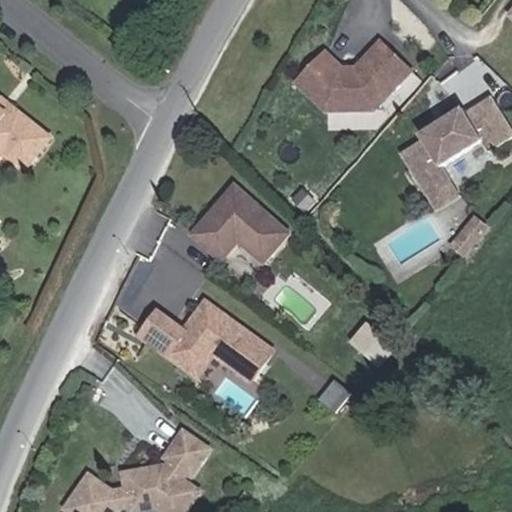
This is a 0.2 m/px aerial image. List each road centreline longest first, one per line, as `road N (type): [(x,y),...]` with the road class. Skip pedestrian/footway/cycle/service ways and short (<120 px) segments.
road 1 (unclassified): [(166,119),(19,417),(0,473)]
road 2 (residential): [(16,0),(166,119)]
road 3 (unclassified): [(237,0),(166,119)]
